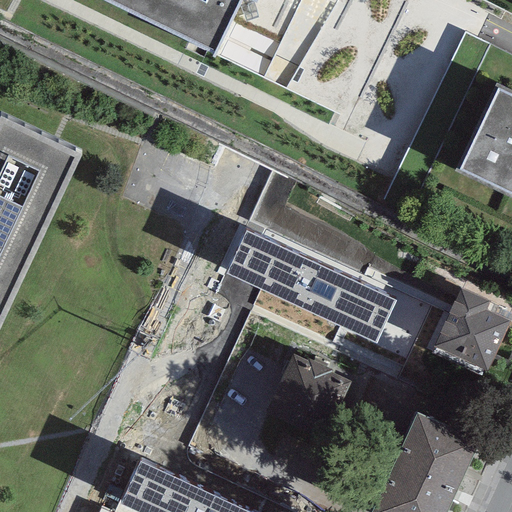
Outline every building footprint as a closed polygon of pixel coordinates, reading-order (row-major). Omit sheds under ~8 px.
[(104,0),(213,54),(240,0),(104,0)] [(511,196),(511,92),(496,85),(456,170),(511,196)] [(0,511),(0,333),(18,296),(74,173),(82,155),(52,140),(0,116),(0,511)] [(396,301),(246,232),(226,274),(376,343),(396,301)] [(490,300),(460,287),(431,353),(486,377),(511,321),(486,310),(490,300)] [(347,381),(294,357),(272,407),(325,430),(347,381)] [(445,511),(479,441),(417,413),(371,511),(445,511)] [(244,511),(139,463),(120,505),(133,511),(244,511)]
